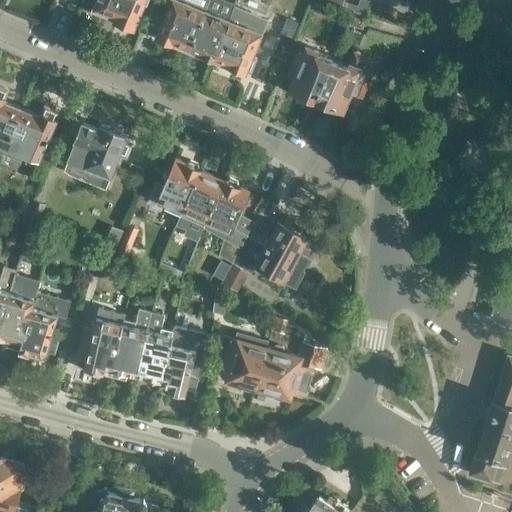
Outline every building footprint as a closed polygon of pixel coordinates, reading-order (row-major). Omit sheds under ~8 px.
[(95,0),(92,9),(114,17),(113,20),(132,28),(144,0),(95,0)] [(169,44),(174,42),(188,48),(203,13),(202,13),(207,0),(170,0),(156,35),(157,39),(169,44)] [(188,48),(187,51),(203,58),(205,55),(212,58),(227,23),(234,5),(235,4),(223,0),(207,0),(202,13),(203,13),(188,48)] [(313,0),(303,26),(313,30),(325,0),(313,0)] [(331,0),(342,4),(356,9),(355,11),(366,14),(370,0),(360,0),(359,5),(343,0),(331,0)] [(227,23),(212,58),(216,59),(227,64),(228,68),(239,72),(244,70),(244,69),(251,72),(256,58),(253,56),(268,19),(234,5),(227,23)] [(352,11),(347,23),(362,29),(367,17),(352,11)] [(315,99),(331,59),(315,53),(316,50),(304,45),(287,87),(299,92),(298,94),(300,97),(307,100),(312,99),(313,98),(315,99)] [(331,59),(315,99),(316,99),(315,101),(318,105),(324,107),(329,106),(330,104),(342,109),(349,91),(360,96),(375,61),(352,52),(347,66),(331,59)] [(0,142),(6,145),(23,105),(6,98),(7,96),(10,88),(0,84),(0,142)] [(6,145),(2,153),(20,160),(23,152),(39,159),(57,117),(59,110),(44,103),(41,110),(40,110),(39,112),(23,105),(6,145)] [(83,120),(63,170),(106,187),(119,154),(127,157),(133,142),(126,138),(127,135),(100,124),(98,127),(83,120)] [(156,182),(148,200),(156,204),(158,199),(167,202),(164,208),(180,214),(201,166),(176,155),(163,185),(156,182)] [(180,214),(176,223),(186,228),(184,234),(198,239),(203,227),(204,225),(225,177),(202,167),(201,166),(180,214)] [(204,225),(203,227),(223,238),(219,254),(232,262),(254,221),(240,213),(251,188),(225,177),(204,225)] [(21,196),(14,214),(25,219),(32,201),(21,196)] [(32,201),(25,219),(37,224),(46,203),(33,198),(32,201)] [(233,261),(252,271),(256,265),(283,280),(284,280),(295,286),(310,259),(299,252),(307,236),(279,221),(266,244),(248,234),(247,236),(233,261)] [(118,251),(128,255),(139,227),(129,223),(118,251)] [(92,252),(87,274),(100,277),(105,256),(92,252)] [(490,318),(511,325),(511,254),(490,318)] [(160,261),(156,271),(172,277),(176,268),(160,261)] [(232,264),(222,283),(237,291),(248,272),(232,264)] [(0,323),(16,273),(17,269),(4,265),(0,278),(0,323)] [(16,273),(0,323),(0,335),(9,338),(7,344),(19,348),(35,297),(34,297),(36,290),(37,290),(40,279),(16,273)] [(186,282),(183,296),(192,298),(194,284),(186,282)] [(35,297),(19,348),(41,354),(47,351),(47,349),(55,352),(58,339),(51,337),(58,315),(66,317),(70,299),(37,290),(36,297),(35,297)] [(215,304),(227,305),(228,292),(216,291),(215,304)] [(136,320),(124,317),(112,372),(111,373),(126,377),(127,371),(137,373),(152,310),(139,307),(136,320)] [(84,327),(75,359),(88,362),(87,366),(112,372),(125,314),(100,309),(95,330),(84,327)] [(165,313),(152,310),(137,373),(161,379),(173,328),(162,326),(165,313)] [(285,323),(275,321),(272,334),(282,337),(285,323)] [(173,328),(161,379),(161,382),(169,384),(168,389),(186,393),(187,387),(196,389),(198,378),(203,379),(207,332),(174,324),(173,328)] [(227,379),(256,387),(267,343),(241,336),(232,334),(228,347),(226,346),(219,370),(229,372),(227,379)] [(304,354),(302,362),(315,366),(315,367),(321,368),(327,347),(323,346),(324,344),(305,338),(301,353),(304,354)] [(267,343),(256,387),(290,396),(292,390),(307,394),(309,389),(315,367),(315,366),(302,362),(304,354),(301,353),(267,343)] [(485,425),(469,472),(499,482),(511,441),(511,356),(509,355),(493,402),(491,401),(483,425),(485,425)] [(33,511),(36,504),(18,498),(29,461),(0,453),(0,510),(6,511),(33,511)] [(136,497),(133,496),(135,489),(120,485),(118,492),(109,490),(107,485),(99,489),(102,494),(98,511),(94,510),(93,511),(159,511),(160,508),(157,503),(148,501),(145,497),(139,495),(136,497)] [(493,490),(489,496),(497,499),(498,492),(493,490)] [(302,511),(351,511),(352,510),(346,506),(346,505),(338,500),(337,500),(330,495),(327,499),(318,494),(308,509),(306,508),(302,511)]
